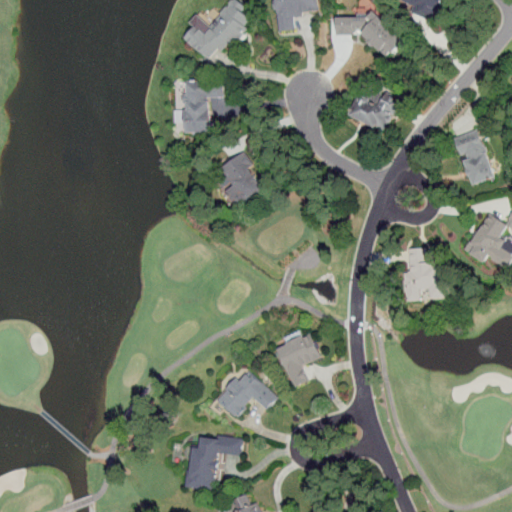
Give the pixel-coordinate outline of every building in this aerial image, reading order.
[(198,22),(185,37),(215,64),(257,17),(237,0),(233,0),(206,30),(198,22)] [(275,0),(278,33),(297,31),(296,15),(320,13),(319,0),(275,0)] [(418,0),(413,12),(434,21),(444,0),(418,0)] [(338,16),(339,36),(367,37),(390,57),(408,40),(383,17),(338,16)] [(187,133),(217,133),(217,99),(226,99),(226,80),(187,80),(187,133)] [(355,115),(384,134),(404,104),(375,84),(355,115)] [(474,186),(497,178),(480,130),(457,138),(474,186)] [(240,204),(265,192),(248,155),(223,166),(240,204)] [(491,263),(511,231),(491,216),(469,249),(491,263)] [(440,264),(429,265),(429,249),(407,249),(407,296),(440,295),(440,264)] [(313,333),(278,347),(294,389),(311,382),(305,366),(323,359),(313,333)] [(280,397),(243,368),(217,401),(239,419),(254,400),(269,412),(280,397)] [(193,445),(187,488),(216,492),(222,453),(242,456),(245,439),(203,433),(201,446),(193,445)] [(262,511),(257,502),(253,504),(247,494),(229,502),(233,511),(262,511)]
